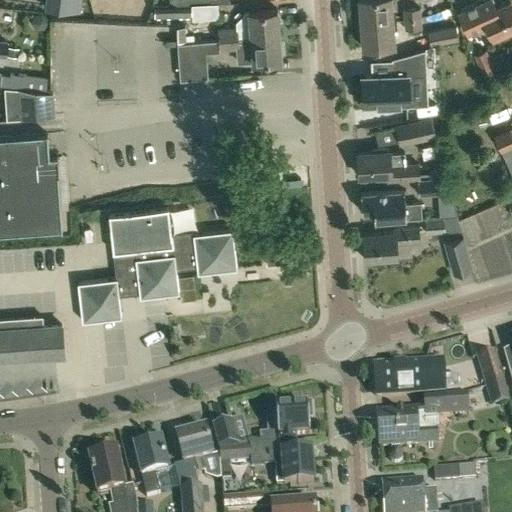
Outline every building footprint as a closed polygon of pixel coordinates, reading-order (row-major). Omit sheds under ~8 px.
[(360,0),(362,21),(393,19),(391,0),(360,0)] [(492,0),(479,0),(457,10),(466,32),(485,24),(492,38),(511,28),(511,6),(509,0),(495,6),(492,0)] [(218,3),(211,3),(175,4),(176,14),(192,14),(192,18),(218,17),(218,3)] [(405,18),(421,17),(421,6),(404,7),(405,18)] [(277,8),(248,10),(245,10),(235,21),(236,26),(217,28),(218,38),(279,34),(277,8)] [(406,28),(422,27),(421,17),(405,18),(406,28)] [(363,46),(394,44),(393,19),(362,21),(363,46)] [(431,47),(459,40),(456,25),(427,31),(431,47)] [(238,48),(238,49),(239,62),(281,59),(279,34),(218,38),(219,49),(238,48)] [(191,40),(177,41),(180,78),(208,76),(206,58),(192,59),(191,40)] [(7,45),(6,55),(17,56),(18,46),(7,45)] [(393,74),(363,75),(364,105),(380,105),(380,110),(398,109),(398,104),(410,104),(409,76),(426,76),(425,49),(393,57),(393,74)] [(494,68),(486,49),(474,54),(482,74),(494,68)] [(462,90),(462,108),(489,102),(476,70),(470,70),(470,90),(462,90)] [(11,76),(9,86),(49,90),(50,79),(11,74),(11,76)] [(0,88),(8,89),(8,76),(0,75),(0,88)] [(54,114),(53,100),(53,92),(19,88),(21,117),(54,114)] [(401,142),(435,135),(431,118),(397,125),(401,142)] [(0,236),(62,232),(63,232),(57,156),(49,156),(48,133),(46,133),(46,134),(0,137),(0,236)] [(388,179),(419,177),(418,164),(405,164),(405,152),(390,153),(389,150),(358,152),(358,154),(356,155),(356,160),(358,160),(359,176),(388,174),(388,179)] [(448,192),(447,177),(418,179),(419,193),(448,192)] [(421,217),(420,202),(405,203),(404,189),(360,192),(362,211),(374,210),(374,220),(421,217)] [(121,315),(118,291),(139,288),(140,296),(179,291),(176,268),(197,265),(198,272),(237,267),(232,227),(176,234),(175,231),(172,231),(169,206),(109,212),(116,275),(77,279),(82,320),(121,315)] [(444,218),(426,219),(427,233),(445,232),(444,218)] [(276,222),(261,224),(266,263),(281,261),(276,222)] [(396,241),(420,239),(419,225),(394,227),(395,231),(363,233),(365,259),(397,257),(396,241)] [(463,236),(445,241),(454,272),(471,267),(463,236)] [(0,359),(65,354),(63,323),(43,325),(43,315),(0,318),(0,359)] [(91,324),(96,340),(120,334),(116,317),(91,324)] [(478,356),(487,387),(492,407),(508,402),(493,352),(478,356)] [(375,395),(441,390),(440,376),(426,377),(425,363),(391,365),(390,361),(376,363),(377,367),(373,367),(375,395)] [(436,415),(450,414),(464,413),(462,392),(419,395),(420,411),(421,416),(436,415)] [(268,433),(261,433),(262,442),(280,442),(295,441),(294,434),(309,433),(308,418),(312,418),(311,401),(295,402),(295,406),(275,407),(276,419),(268,419),(268,433)] [(399,445),(436,443),(435,428),(416,430),(415,409),(376,411),(379,447),(390,446),(390,450),(388,454),(389,458),(391,461),(394,462),(397,462),(400,460),(402,457),(402,453),(399,450),(399,445)] [(218,448),(219,448),(238,447),(231,420),(213,425),(218,448)] [(201,459),(212,457),(205,429),(175,436),(182,464),(189,462),(193,474),(204,471),(201,459)] [(160,494),(154,473),(168,469),(160,440),(133,447),(147,497),(160,494)] [(238,447),(219,448),(220,464),(252,461),(251,446),(238,447)] [(282,452),(282,451),(262,452),(263,463),(282,462),(283,470),(275,471),(276,484),(313,481),(311,450),(282,452)] [(137,511),(137,505),(137,500),(133,485),(125,487),(116,451),(88,457),(97,495),(112,492),(115,505),(111,506),(112,511),(137,511)] [(231,475),(230,463),(220,464),(221,476),(231,475)] [(433,468),(434,480),(475,477),(474,465),(433,468)] [(435,511),(436,504),(435,489),(423,490),(422,479),(381,482),(383,511),(435,511)] [(202,511),(201,488),(180,490),(181,511),(202,511)] [(224,511),(249,509),(270,508),(269,495),(223,498),(224,511)] [(271,511),(314,511),(314,501),(281,503),(281,504),(271,505),(271,511)]
